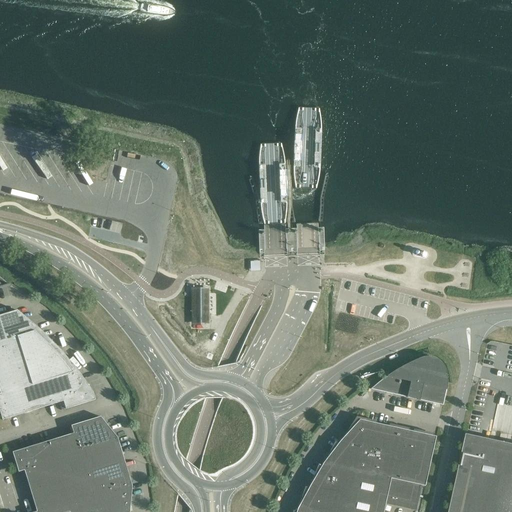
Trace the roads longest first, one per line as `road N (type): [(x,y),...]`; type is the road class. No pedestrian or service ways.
road 1 (tertiary): [(0,236),(92,289),(164,376)]
road 2 (tertiary): [(170,353),(101,274),(0,225)]
road 3 (unclassified): [(269,418),(300,405),(364,356),(448,324)]
road 4 (unclassified): [(436,511),(469,361)]
road 5 (secondary): [(164,376),(159,455),(197,511)]
road 6 (secondary): [(253,390),(292,324),(303,291),(292,275)]
